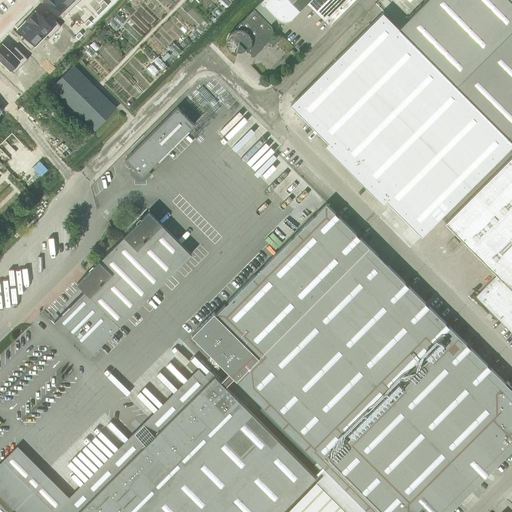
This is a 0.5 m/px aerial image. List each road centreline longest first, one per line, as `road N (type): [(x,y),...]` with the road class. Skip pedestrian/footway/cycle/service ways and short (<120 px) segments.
road 1 (unclassified): [(511,359),(264,107)]
road 2 (unclassified): [(264,107),(222,67),(199,67),(79,188)]
road 3 (unclassified): [(0,332),(91,242),(79,188)]
road 4 (unclassified): [(264,107),(362,9)]
